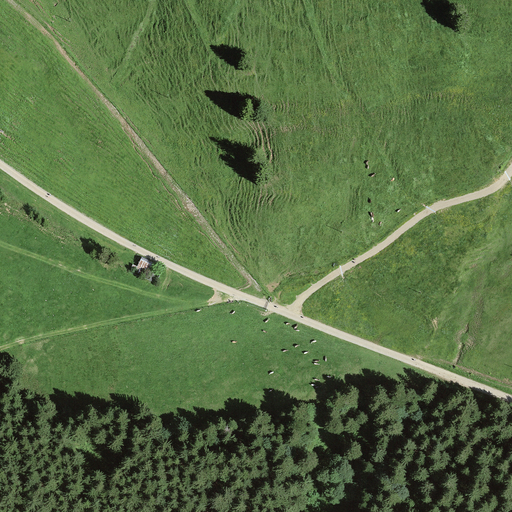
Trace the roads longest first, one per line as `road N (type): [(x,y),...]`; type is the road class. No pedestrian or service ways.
road 1 (track): [(10,0),(76,62),(272,307)]
road 2 (track): [(0,162),(119,241),(247,297)]
road 3 (track): [(272,307),(511,399)]
